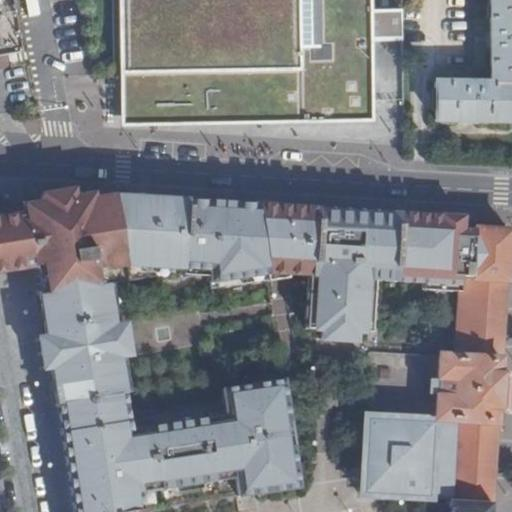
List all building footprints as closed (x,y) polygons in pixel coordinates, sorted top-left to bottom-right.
[(8,0),(0,0),(0,53),(15,51),(14,44),(15,41),(17,38),(10,2),(8,0)] [(116,0),(119,78),(135,77),(137,117),(171,116),(171,120),(219,119),(219,115),(271,113),(272,125),(374,122),(371,41),(401,40),(399,0),(116,0)] [(511,0),(489,0),(491,83),(436,86),(437,124),(510,122),(509,83),(511,82),(511,0)] [(0,272),(22,269),(34,268),(38,292),(42,317),(45,337),(42,338),(47,370),(50,369),(53,387),(58,419),(62,449),(66,469),(65,470),(67,486),(68,486),(71,501),(72,511),(143,511),(236,498),(236,499),(297,488),(291,447),(285,445),(282,425),(288,422),(282,381),(220,390),(222,407),(126,421),(117,357),(113,325),(106,283),(162,275),(163,281),(209,274),(211,289),(268,281),(258,206),(237,205),(187,202),(115,198),(115,197),(93,200),(92,195),(73,198),(72,191),(42,195),(43,203),(25,206),(26,214),(13,217),(0,218),(0,272)] [(270,207),(258,206),(268,281),(278,279),(289,278),(288,276),(308,275),(304,327),(321,329),(320,338),(353,340),(354,330),(369,331),(373,279),(422,282),(422,289),(459,292),(460,277),(471,278),(474,234),(461,233),(462,220),(445,219),(388,215),(337,211),(270,207)] [(508,233),(474,232),(474,234),(471,278),(460,277),(459,292),(456,356),(438,355),(437,379),(426,379),(425,394),(436,395),(434,418),(434,419),(365,415),(362,460),(359,494),(445,500),(445,501),(488,503),(494,407),(496,381),(502,284),(503,282),(505,282),(508,233)] [(124,324),(113,325),(117,357),(128,355),(124,324)] [(47,370),(42,338),(36,339),(41,371),(47,370)] [(288,422),(282,425),(285,445),(291,447),(288,422)] [(487,511),(488,503),(445,501),(444,511),(487,511)]
